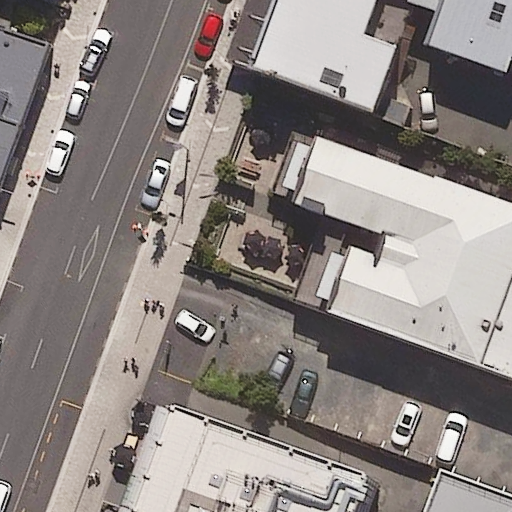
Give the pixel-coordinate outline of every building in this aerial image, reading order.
[(278,0),(254,69),(379,114),(401,50),(367,38),(380,0),(414,0),(413,4),(440,14),(444,0),(278,0)] [(511,0),(444,0),(440,14),(428,45),(510,75),(511,69),(511,0)] [(0,192),(4,194),(54,49),(0,30),(0,192)] [(511,289),(511,207),(295,129),(270,198),(361,231),(331,313),(484,368),(511,289)] [(511,289),(484,368),(511,377),(511,289)] [(363,511),(374,483),(141,400),(100,511),(363,511)] [(511,511),(511,498),(444,474),(430,511),(511,511)]
